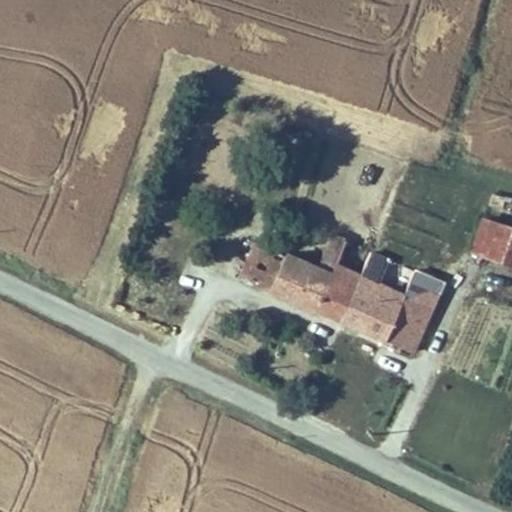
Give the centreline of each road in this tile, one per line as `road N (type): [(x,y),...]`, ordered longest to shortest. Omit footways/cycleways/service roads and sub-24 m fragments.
road 1 (tertiary): [(0,281),(478,511)]
road 2 (track): [(152,356),(96,511)]
